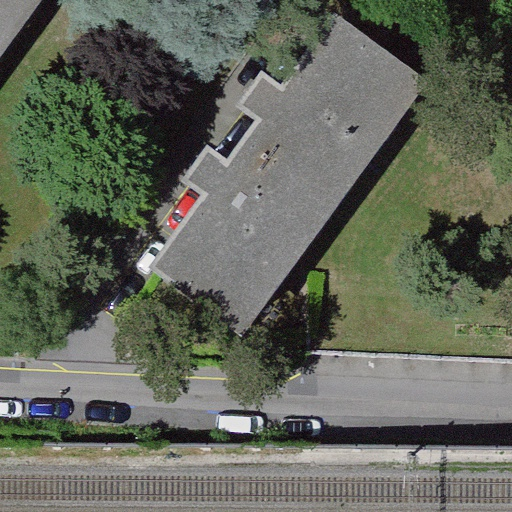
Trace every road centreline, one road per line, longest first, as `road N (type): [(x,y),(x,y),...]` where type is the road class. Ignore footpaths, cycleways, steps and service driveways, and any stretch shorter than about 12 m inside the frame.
road 1 (residential): [(205,395),(511,401)]
road 2 (residential): [(0,337),(72,344),(205,395)]
road 3 (residential): [(0,379),(205,395)]
